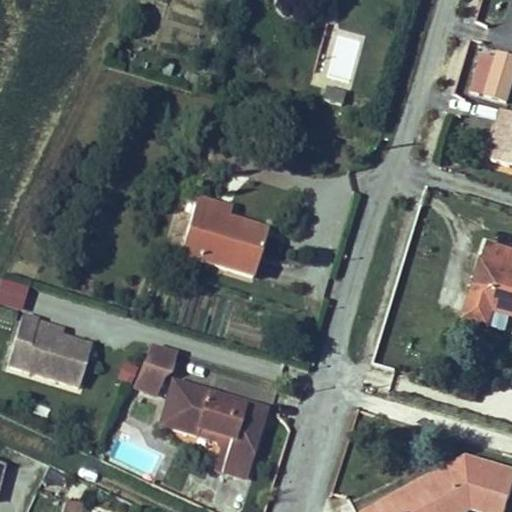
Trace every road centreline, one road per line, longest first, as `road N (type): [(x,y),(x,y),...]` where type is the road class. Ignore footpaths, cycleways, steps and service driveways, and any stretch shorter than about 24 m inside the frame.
road 1 (residential): [(438,0),(285,511)]
road 2 (unknown): [(7,288),(321,393),(511,440)]
